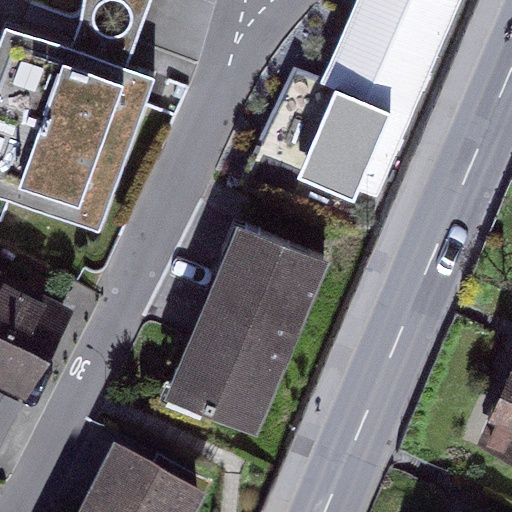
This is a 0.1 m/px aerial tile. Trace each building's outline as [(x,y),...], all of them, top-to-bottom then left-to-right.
[(390,188),(459,14),(422,0),(361,0),(333,72),(349,79),(317,159),(390,188)] [(160,74),(5,21),(0,34),(0,189),(103,224),(160,74)] [(273,439),(332,263),(236,231),(176,406),(273,439)] [(67,314),(0,280),(0,382),(26,396),(67,314)] [(511,357),(482,433),(511,444),(511,357)] [(184,511),(117,479),(101,511),(184,511)]
